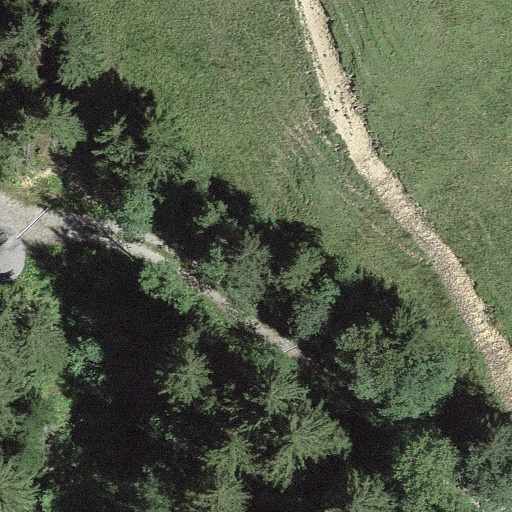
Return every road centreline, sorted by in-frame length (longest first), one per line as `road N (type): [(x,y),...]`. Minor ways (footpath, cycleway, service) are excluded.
road 1 (track): [(0,205),(174,263),(278,328),(441,468),(511,507)]
road 2 (track): [(511,396),(421,226),(347,130),(301,0)]
